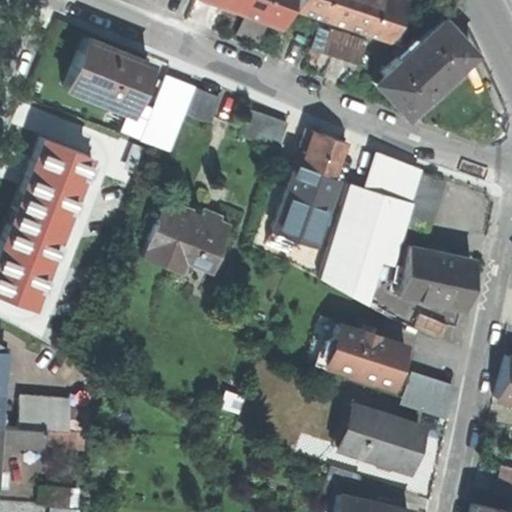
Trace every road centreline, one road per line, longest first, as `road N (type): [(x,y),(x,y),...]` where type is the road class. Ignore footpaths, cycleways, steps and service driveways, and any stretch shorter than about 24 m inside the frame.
road 1 (residential): [(502,156),(403,127),(100,0)]
road 2 (residential): [(502,156),(452,511)]
